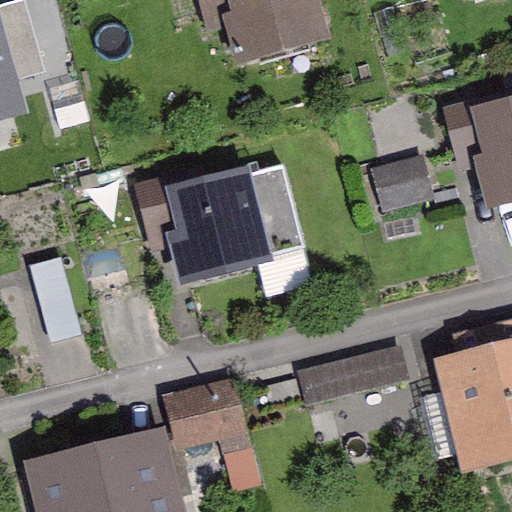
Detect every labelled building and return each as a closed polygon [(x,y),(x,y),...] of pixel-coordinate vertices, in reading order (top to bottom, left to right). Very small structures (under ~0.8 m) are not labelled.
[(337,39),(326,0),(199,0),(208,29),(241,20),(252,62),(337,39)] [(39,30),(0,41),(0,139),(65,120),(39,30)] [(494,216),(511,210),(511,110),(474,122),(468,104),(442,112),(461,172),(479,167),(494,216)] [(375,167),(384,213),(430,204),(422,158),(375,167)] [(195,288),(278,269),(257,178),(181,195),(178,181),(139,190),(154,254),(185,246),(195,288)] [(63,263),(32,272),(53,349),(84,341),(63,263)] [(511,347),(441,366),(472,482),(511,471),(511,347)] [(398,351),(296,380),(315,448),(417,418),(398,351)] [(165,397),(172,427),(178,452),(243,436),(230,382),(165,397)] [(192,511),(178,452),(172,427),(31,461),(42,511),(192,511)]
